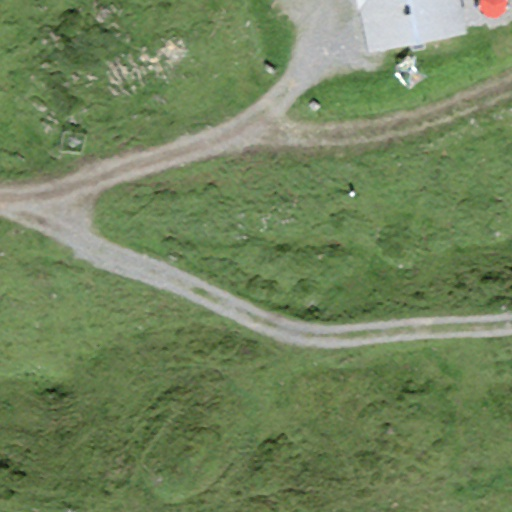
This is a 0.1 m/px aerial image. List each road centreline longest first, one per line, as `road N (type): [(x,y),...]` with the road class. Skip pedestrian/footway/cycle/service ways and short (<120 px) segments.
road 1 (track): [(511,324),(307,335),(0,198)]
road 2 (track): [(26,212),(239,133),(372,131),(432,118),(511,83)]
road 3 (track): [(239,133),(295,76),(311,25),(299,0)]
